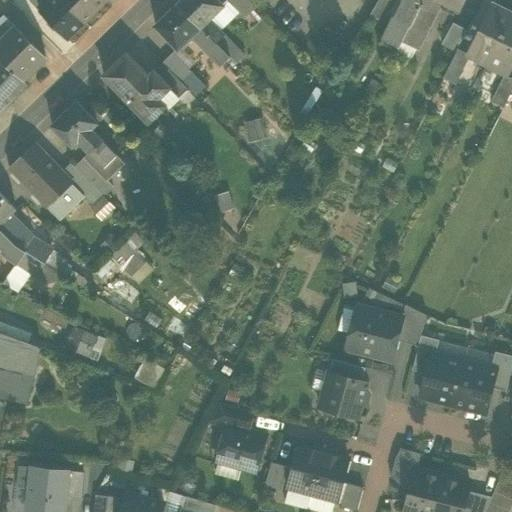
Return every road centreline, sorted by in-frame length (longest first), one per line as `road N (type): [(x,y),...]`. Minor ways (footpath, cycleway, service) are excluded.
road 1 (residential): [(0,146),(152,0)]
road 2 (residential): [(387,456),(399,416),(511,445)]
